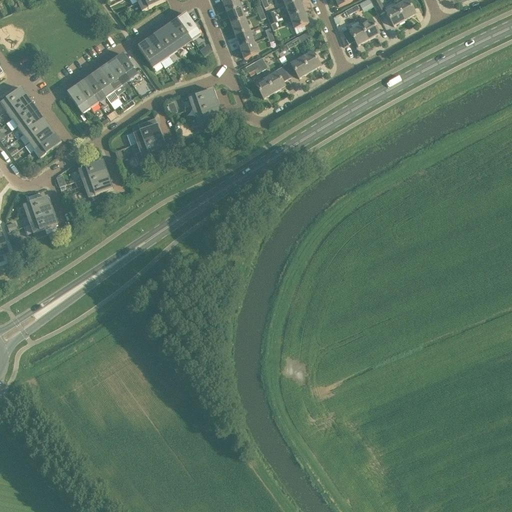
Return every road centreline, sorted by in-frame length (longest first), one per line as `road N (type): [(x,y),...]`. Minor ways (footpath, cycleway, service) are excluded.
road 1 (primary): [(93,277),(310,135),(511,26)]
road 2 (residential): [(41,103),(178,11)]
road 3 (unclassified): [(91,511),(0,394)]
